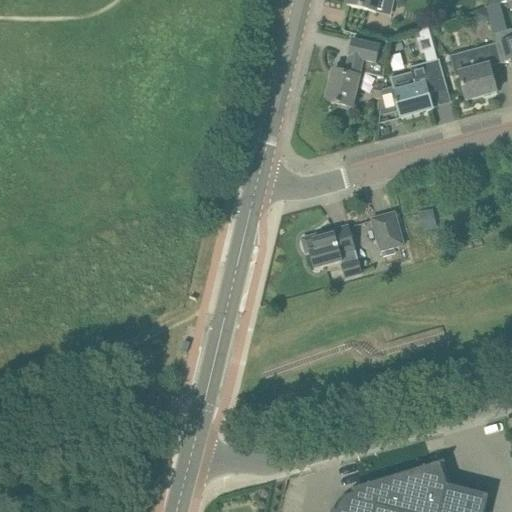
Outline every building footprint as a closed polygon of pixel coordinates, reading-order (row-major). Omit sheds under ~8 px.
[(349,0),(348,7),(377,14),(380,0),(349,0)] [(486,0),(485,8),(487,8),(496,5),(507,2),(509,2),(508,0),(486,0)] [(496,5),(487,8),(490,20),(500,18),(496,5)] [(475,14),(479,24),(489,20),(486,10),(475,14)] [(395,81),(393,85),(398,104),(396,105),(397,108),(399,108),(402,119),(433,111),(429,97),(448,92),(439,60),(438,60),(429,27),(418,30),(421,39),(416,40),(421,56),(424,55),(427,64),(411,68),(414,79),(407,80),(404,78),(395,81)] [(355,35),(354,41),(346,75),(334,72),(327,103),(353,109),(364,62),(377,65),(378,61),(387,63),(389,43),(355,35)] [(511,40),(496,44),(502,65),(511,62),(511,40)] [(502,65),(496,44),(472,51),(472,53),(451,59),(456,78),(461,77),(467,102),(497,94),(490,68),(502,65)] [(405,247),(401,233),(395,214),(372,220),(381,253),(405,247)] [(358,259),(357,254),(349,227),(324,234),(302,240),(306,255),(310,254),(315,271),(341,263),(346,281),(363,276),(358,259)] [(337,511),(486,511),(490,498),(449,488),(441,464),(354,492),(355,496),(349,499),(342,504),(340,507),(337,511)]
